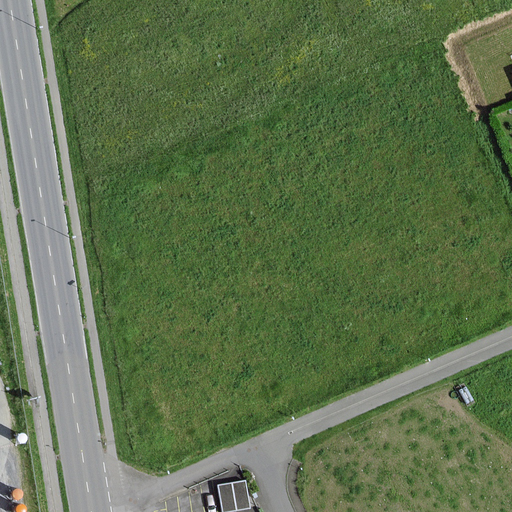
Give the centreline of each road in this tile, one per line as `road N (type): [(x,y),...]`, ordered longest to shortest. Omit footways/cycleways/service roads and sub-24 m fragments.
road 1 (primary): [(11,0),(89,505)]
road 2 (residential): [(261,447),(511,338)]
road 3 (residential): [(89,505),(261,447)]
